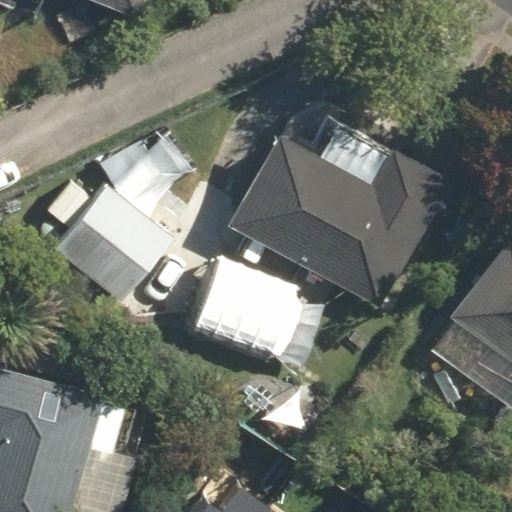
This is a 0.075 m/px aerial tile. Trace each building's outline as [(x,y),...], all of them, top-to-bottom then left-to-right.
[(88,0),(131,17),(137,0),(88,0)] [(221,224),(373,303),(441,176),(383,147),(363,183),(270,133),(221,224)] [(168,233),(102,183),(51,248),(118,298),(168,233)] [(511,408),(511,243),(502,236),(446,314),(449,317),(426,349),(510,411),(511,408)] [(0,511),(62,511),(95,392),(0,366),(0,511)] [(317,383),(242,379),(216,409),(284,468),(340,403),(317,383)] [(271,511),(238,488),(220,511),(209,503),(202,511),(271,511)]
